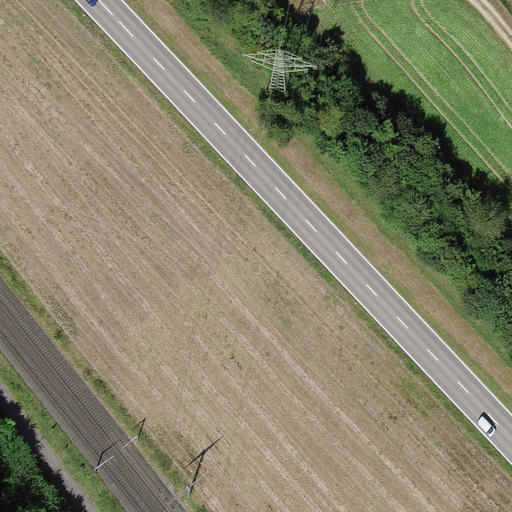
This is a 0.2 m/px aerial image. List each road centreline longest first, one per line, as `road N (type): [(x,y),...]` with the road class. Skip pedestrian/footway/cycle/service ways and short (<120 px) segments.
road 1 (primary): [(91,0),(511,446)]
road 2 (unclassified): [(0,392),(89,511)]
